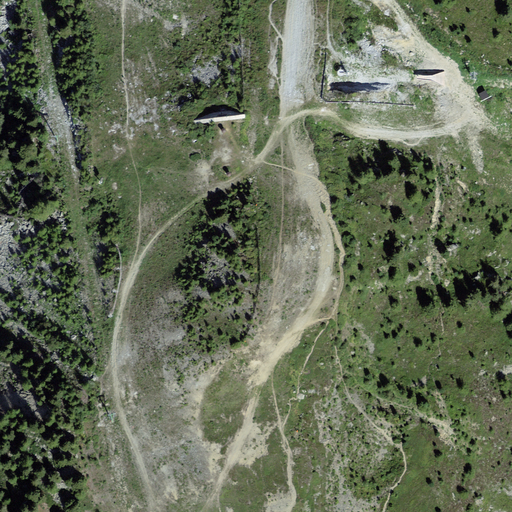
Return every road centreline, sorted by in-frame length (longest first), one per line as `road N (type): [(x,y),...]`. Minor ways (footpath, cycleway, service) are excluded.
road 1 (track): [(110,371),(129,280),(153,242),(261,160),(282,123),(303,112),(396,135),(445,130),(458,114),(447,71),(384,0)]
road 2 (track): [(154,511),(117,407),(37,0)]
road 3 (track): [(203,511),(244,432),(258,383),(321,299),(329,262),(326,227),(282,123)]
